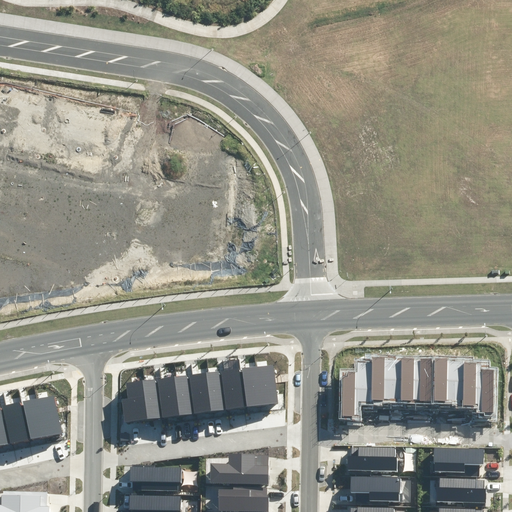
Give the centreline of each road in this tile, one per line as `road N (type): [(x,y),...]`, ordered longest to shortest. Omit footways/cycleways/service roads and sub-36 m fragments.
road 1 (unclassified): [(0,38),(212,77),(244,97),(290,154)]
road 2 (residential): [(511,40),(389,32),(332,114),(290,154)]
road 3 (unclassified): [(87,337),(232,310),(306,306)]
road 4 (residential): [(92,458),(305,433)]
road 5 (unclassified): [(306,306),(511,303)]
road 6 (unclassified): [(290,154),(303,189),(306,306)]
road 7 (residential): [(306,306),(305,433)]
road 8 (residential): [(87,337),(92,458)]
